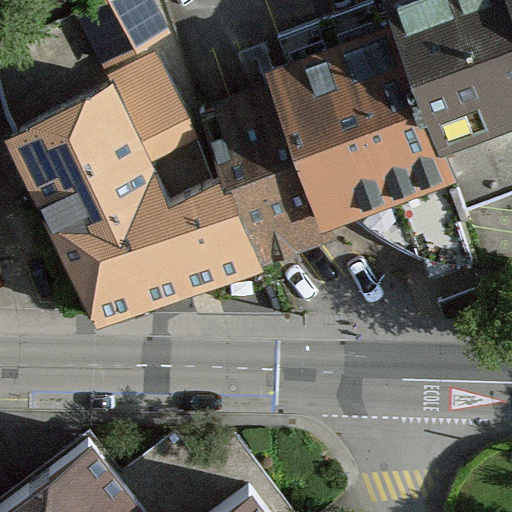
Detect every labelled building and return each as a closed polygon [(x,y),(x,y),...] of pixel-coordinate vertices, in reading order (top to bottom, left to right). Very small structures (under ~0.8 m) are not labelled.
[(59,0),(33,0),(39,10),(59,0)] [(95,0),(82,7),(109,60),(162,31),(145,0),(95,0)] [(203,111),(259,253),(329,228),(325,210),(343,202),(367,223),(402,245),(421,253),(475,259),(457,206),(382,8),(377,10),(373,0),(365,0),(278,33),(288,59),(274,65),(278,81),(203,111)] [(382,8),(457,206),(511,184),(511,0),(388,0),(391,5),(382,8)] [(259,253),(203,111),(195,119),(157,53),(63,103),(49,76),(75,62),(60,32),(0,61),(0,90),(12,131),(98,310),(191,280),(200,306),(266,284),(256,253),(259,253)] [(15,511),(173,511),(112,435),(15,511)] [(221,511),(276,511),(255,486),(221,511)] [(0,511),(12,511),(0,496),(0,511)]
